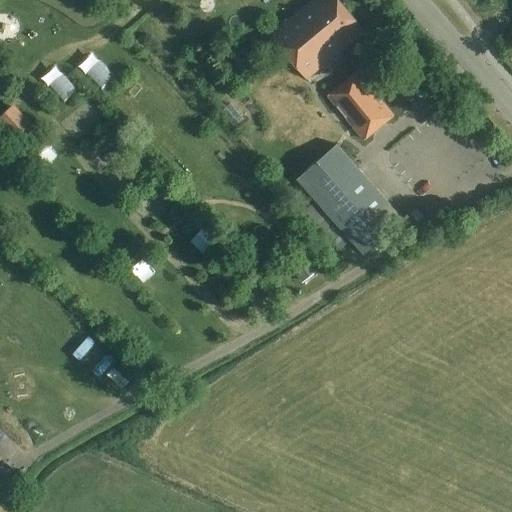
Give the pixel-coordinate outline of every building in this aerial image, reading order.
[(319,0),(274,37),(310,80),(367,33),(339,0),(319,0)] [(358,73),(329,97),(364,140),(393,116),(358,73)] [(397,117),(388,125),(400,138),(408,130),(397,117)] [(492,149),(503,166),(511,160),(511,158),(502,143),(492,149)] [(339,147),(300,181),(366,256),(405,222),(339,147)] [(303,257),(290,268),(303,283),(315,272),(303,257)]
